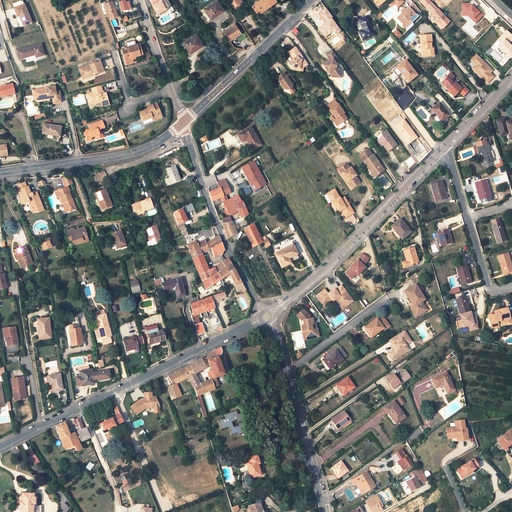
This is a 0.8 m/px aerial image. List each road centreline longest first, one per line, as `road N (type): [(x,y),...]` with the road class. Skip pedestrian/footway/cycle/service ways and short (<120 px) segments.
road 1 (unclassified): [(265,316),(0,450)]
road 2 (unclassified): [(440,154),(328,269),(265,316)]
road 3 (unclassified): [(180,125),(232,258),(265,316)]
road 4 (unclassified): [(265,316),(283,355),(323,511)]
road 5 (unclassified): [(0,172),(127,153),(180,125)]
road 6 (unclassified): [(186,119),(312,0)]
road 7 (residential): [(511,287),(487,285),(445,149)]
road 8 (unknown): [(446,413),(319,494)]
road 9 (unknown): [(287,371),(398,296)]
